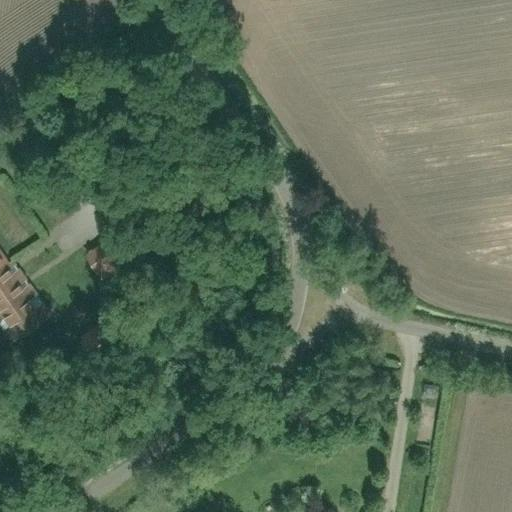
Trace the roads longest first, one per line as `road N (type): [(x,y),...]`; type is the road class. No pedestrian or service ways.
road 1 (residential): [(155,0),(296,220),(301,257),(289,353)]
road 2 (residential): [(289,353),(58,511)]
road 3 (track): [(296,220),(324,278),(359,314),(511,348)]
